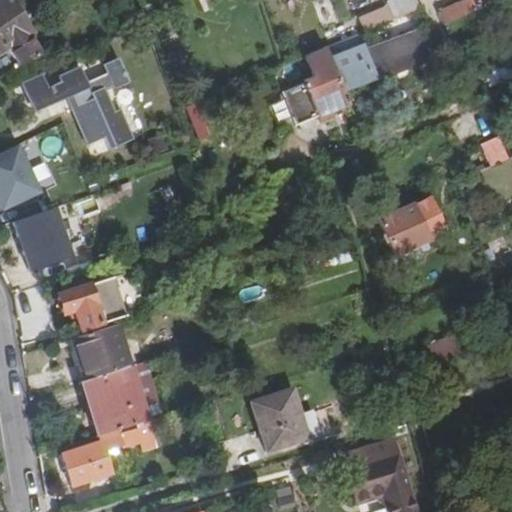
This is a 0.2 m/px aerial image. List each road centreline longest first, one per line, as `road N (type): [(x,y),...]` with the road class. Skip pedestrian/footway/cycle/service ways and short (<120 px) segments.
road 1 (track): [(427,0),(468,95),(338,162),(440,511)]
road 2 (residential): [(27,511),(0,335)]
